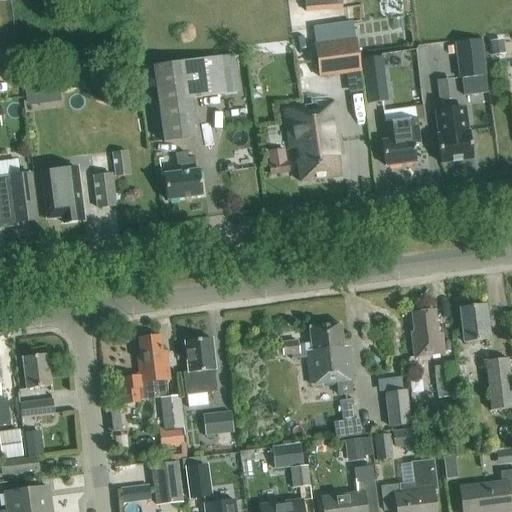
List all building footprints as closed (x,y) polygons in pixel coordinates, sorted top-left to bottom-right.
[(342,9),(341,0),(304,0),(306,12),(342,9)] [(361,22),(332,23),(333,35),(361,33),(361,22)] [(355,38),(314,44),(319,78),(360,71),(355,38)] [(481,39),(456,42),(460,79),(486,76),(481,39)] [(367,105),(387,102),(381,57),(361,59),(367,105)] [(154,68),(164,144),(197,140),(191,99),(224,94),(220,59),(154,68)] [(436,82),(438,101),(454,99),(452,80),(436,82)] [(337,155),(343,155),(336,104),(284,111),(289,149),(295,148),(300,183),(340,177),(337,155)] [(473,159),(469,131),(466,108),(439,112),(442,135),(437,136),(440,164),(473,159)] [(386,141),(382,142),(385,166),(416,162),(413,145),(419,144),(416,120),(384,124),(386,141)] [(130,176),(127,151),(111,153),(115,178),(130,176)] [(289,173),(287,162),(286,152),(268,154),(269,165),(271,176),(289,173)] [(167,201),(202,196),(199,170),(195,171),(194,159),(187,160),(186,153),(175,155),(178,173),(163,175),(167,201)] [(40,173),(41,177),(46,219),(63,216),(64,223),(82,220),(76,173),(76,168),(40,173)] [(0,225),(37,221),(31,174),(0,178),(0,225)] [(92,176),(96,209),(116,207),(112,174),(92,176)] [(464,343),(489,340),(485,305),(459,308),(464,343)] [(414,358),(444,354),(441,334),(437,335),(434,311),(411,314),(413,332),(411,334),(414,358)] [(312,351),(306,352),(310,385),(335,382),(337,395),(351,394),(349,381),(352,381),(348,347),(342,347),(340,324),(309,328),(312,351)] [(142,402),(140,383),(169,380),(166,352),(162,353),(160,337),(138,339),(140,357),(137,357),(139,376),(117,379),(120,404),(142,402)] [(217,391),(215,371),(211,339),(184,342),(188,374),(183,374),(185,395),(217,391)] [(299,355),(298,341),(281,343),(281,345),(275,345),(276,357),(299,355)] [(26,390),(50,387),(46,355),(22,358),(26,390)] [(506,360),(484,363),(490,412),(511,409),(506,360)] [(454,364),(434,367),(438,398),(458,396),(454,364)] [(387,428),(410,426),(406,392),(384,394),(387,428)] [(21,418),(18,395),(5,396),(8,420),(21,418)] [(159,398),(164,432),(166,431),(167,439),(183,437),(182,429),(184,429),(179,395),(159,398)] [(53,400),(33,403),(34,417),(54,415),(53,400)] [(231,412),(202,415),(204,437),(233,433),(231,412)] [(341,420),(342,434),(366,432),(364,417),(341,420)] [(0,451),(1,459),(22,456),(18,429),(0,431),(0,451)] [(414,430),(392,433),(393,448),(416,446),(414,430)] [(373,433),(376,462),(392,460),(389,431),(373,433)] [(41,437),(25,439),(28,456),(43,454),(41,437)] [(365,457),(372,456),(370,438),(344,442),(347,463),(365,460),(365,457)] [(299,446),(271,449),(274,469),(302,466),(299,446)] [(511,448),(496,451),(498,466),(511,464),(511,448)] [(39,471),(38,458),(0,462),(2,475),(39,471)] [(455,459),(442,460),(445,483),(457,482),(455,459)] [(411,464),(414,484),(381,489),(385,511),(397,510),(396,511),(435,511),(433,491),(437,490),(433,460),(411,464)] [(177,463),(150,466),(155,506),(182,503),(177,463)] [(185,467),(189,500),(207,498),(202,465),(185,467)] [(290,468),(292,489),(310,487),(307,466),(290,468)] [(510,511),(508,495),(511,494),(511,471),(500,473),(501,484),(460,489),(462,511),(510,511)] [(377,511),(374,481),(357,483),(358,494),(322,499),(323,511),(377,511)] [(49,511),(47,489),(5,494),(7,511),(49,511)] [(204,505),(204,511),(235,511),(234,501),(204,505)] [(302,511),(301,501),(260,507),(260,511),(302,511)]
